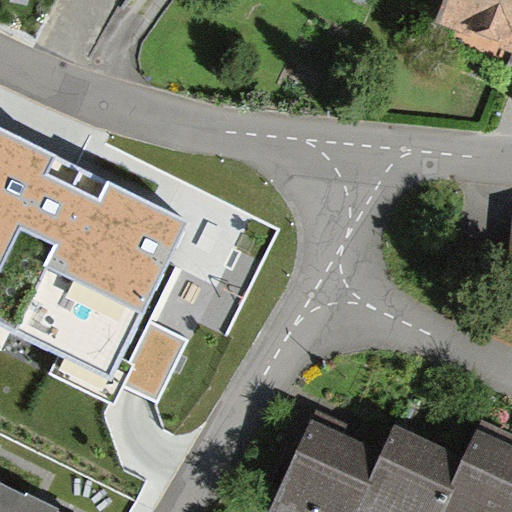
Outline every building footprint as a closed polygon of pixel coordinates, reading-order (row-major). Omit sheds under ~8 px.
[(511,0),(442,0),(435,19),(511,48),(511,0)] [(182,222),(0,132),(0,317),(109,370),(182,222)] [(295,426),(264,507),(278,511),(348,511),(371,455),(295,426)] [(381,430),(349,511),(429,511),(450,457),(381,430)] [(511,511),(511,453),(460,434),(430,511),(511,511)] [(0,511),(59,511),(0,483),(0,511)]
